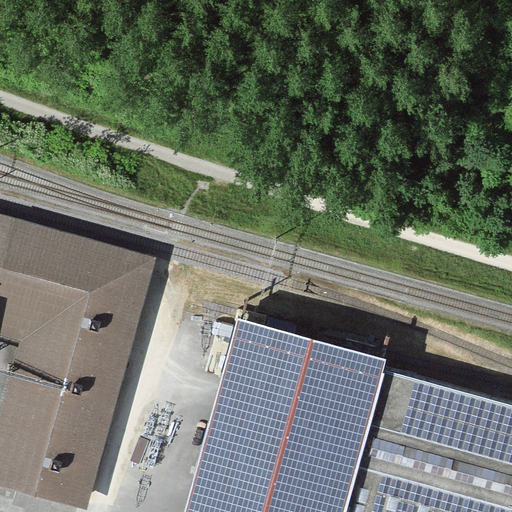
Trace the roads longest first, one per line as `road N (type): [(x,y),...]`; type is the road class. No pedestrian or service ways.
road 1 (residential): [(291,196),(0,96)]
road 2 (track): [(291,196),(511,263)]
